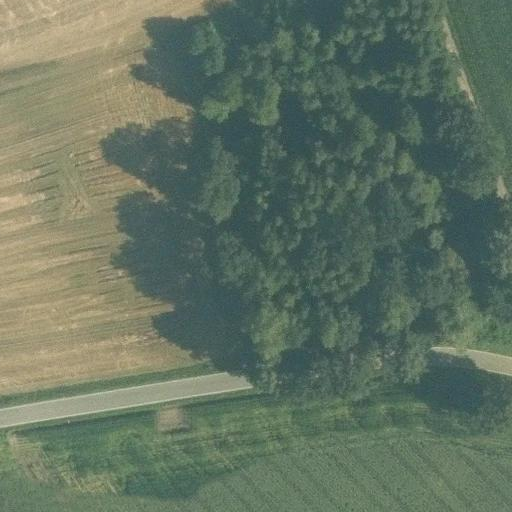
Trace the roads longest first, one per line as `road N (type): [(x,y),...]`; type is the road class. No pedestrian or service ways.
road 1 (tertiary): [(511,368),(421,357),(0,420)]
road 2 (unclassified): [(431,0),(511,232)]
